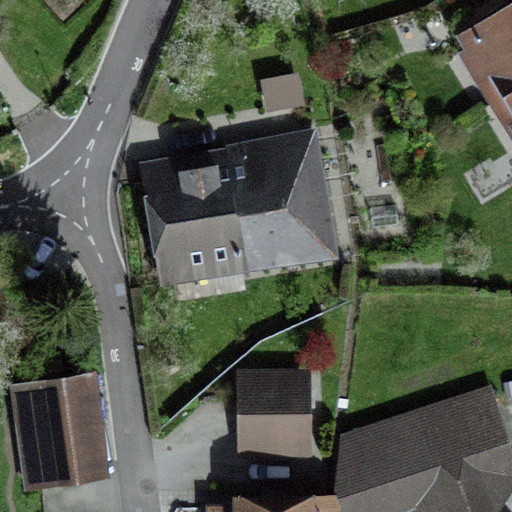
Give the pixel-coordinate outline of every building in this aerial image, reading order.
[(511,13),(472,38),(511,101),(511,13)] [(308,134),(150,169),(178,291),(335,256),(308,134)] [(305,381),(241,383),(243,448),(307,446),(305,381)] [(97,392),(22,401),(33,492),(108,483),(97,392)] [(350,500),(350,511),(511,511),(511,421),(505,393),(348,443),(350,500)] [(216,503),(216,511),(350,511),(350,500),(216,503)]
